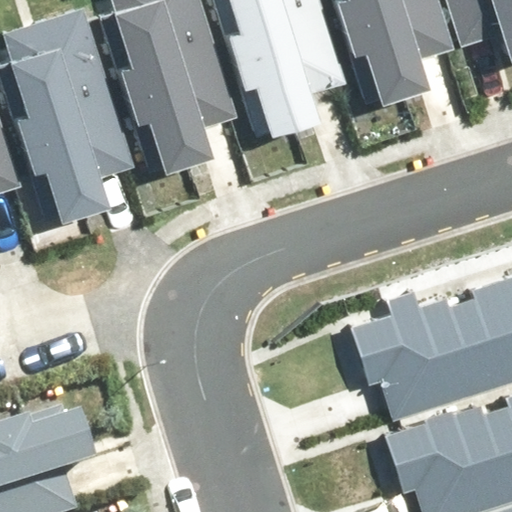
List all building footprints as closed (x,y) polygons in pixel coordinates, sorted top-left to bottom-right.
[(136,131),(150,174),(198,160),(190,133),(228,122),(191,0),(110,0),(117,22),(105,26),(119,71),(104,76),(122,135),(136,131)] [(247,94),(260,138),(309,123),(301,96),(339,85),(313,0),(218,0),(229,34),(214,39),(232,98),(247,94)] [(352,58),(365,102),(414,87),(406,60),(444,49),(428,0),(328,0),(319,3),(337,62),(352,58)] [(511,0),(446,0),(460,42),(489,33),(497,56),(511,51),(511,0)] [(35,173),(48,217),(97,202),(89,175),(127,164),(82,15),(7,37),(16,65),(4,69),(17,114),(3,118),(20,178),(35,173)] [(0,191),(10,188),(0,154),(0,191)] [(381,384),(394,422),(511,383),(511,278),(346,332),(365,389),(381,384)] [(420,495),(425,511),(493,511),(511,506),(511,401),(384,442),(403,500),(420,495)] [(0,511),(67,511),(57,479),(75,473),(55,412),(0,429),(0,511)]
